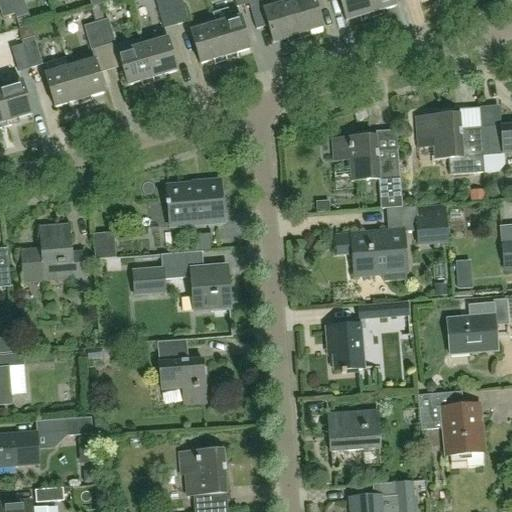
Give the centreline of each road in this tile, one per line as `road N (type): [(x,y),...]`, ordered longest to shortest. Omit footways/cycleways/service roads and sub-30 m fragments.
road 1 (residential): [(290,511),(257,106)]
road 2 (residential): [(0,182),(257,106)]
road 3 (residential): [(257,106),(511,30)]
